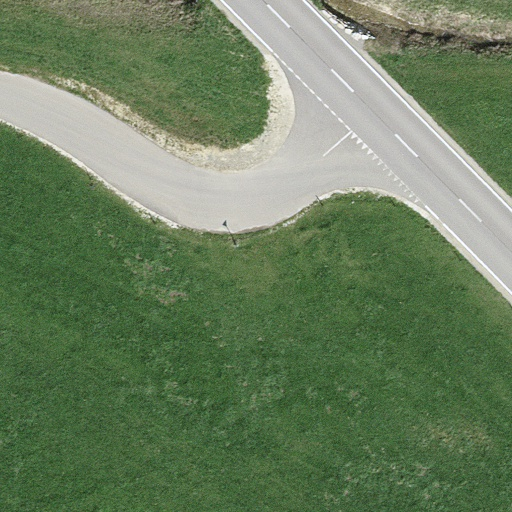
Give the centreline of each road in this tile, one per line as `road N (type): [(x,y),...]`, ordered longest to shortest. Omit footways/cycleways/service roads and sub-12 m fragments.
road 1 (secondary): [(260,0),(511,258)]
road 2 (track): [(0,383),(292,504),(330,511)]
